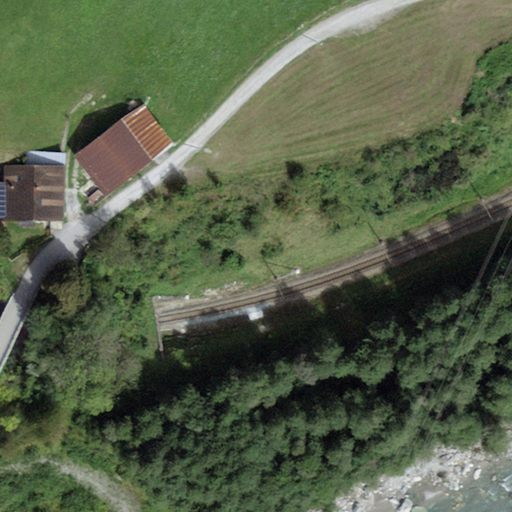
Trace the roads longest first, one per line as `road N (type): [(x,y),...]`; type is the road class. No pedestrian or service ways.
road 1 (unclassified): [(0,345),(47,259),(191,147)]
road 2 (track): [(191,147),(299,46),(406,0)]
